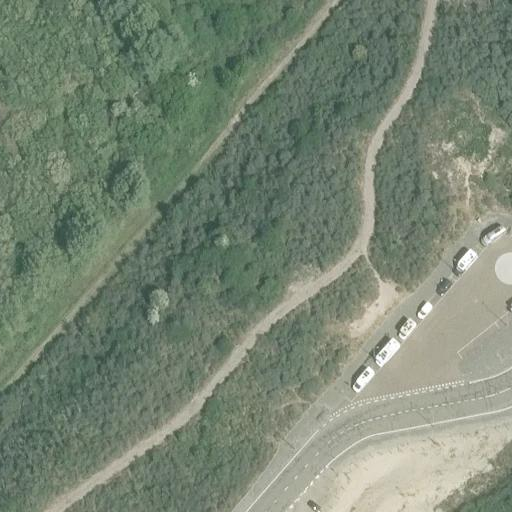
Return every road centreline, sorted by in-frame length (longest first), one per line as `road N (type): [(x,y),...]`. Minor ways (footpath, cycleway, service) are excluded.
road 1 (unknown): [(427,0),(407,92),(369,158),(364,246),(145,437),(33,511)]
road 2 (tertiary): [(305,511),(397,418),(511,392)]
